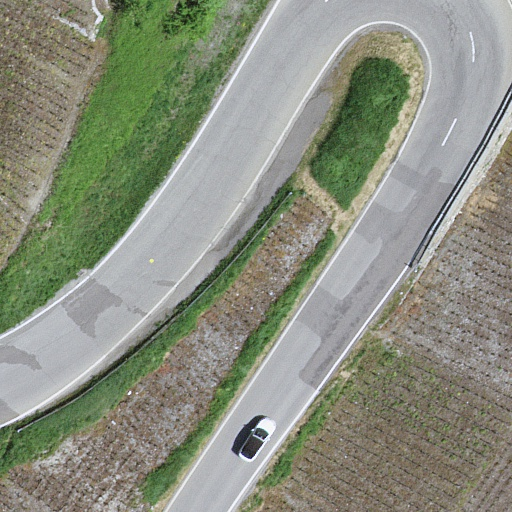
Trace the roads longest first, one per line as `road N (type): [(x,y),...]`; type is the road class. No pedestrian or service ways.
road 1 (tertiary): [(196,511),(441,147),(473,66),(467,24),(450,0)]
road 2 (tertiary): [(327,0),(225,165),(141,275),(46,356),(0,382)]
